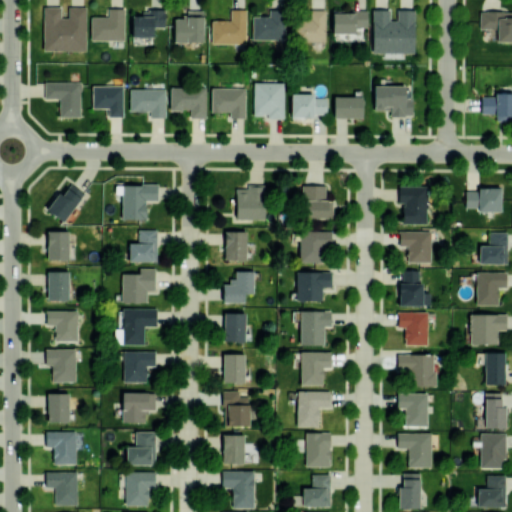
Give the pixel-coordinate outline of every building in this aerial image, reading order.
[(85,21),(85,49),(42,49),(42,19),(42,17),(42,6),(60,6),(60,17),(67,17),(67,6),(85,6),(85,21)] [(123,7),(123,20),(123,39),(90,39),(90,16),(108,16),(108,7),(123,7)] [(131,15),(141,15),(141,11),(148,11),(148,8),(164,8),(164,26),(153,26),(153,36),(131,36),(131,15)] [(396,20),(396,9),(413,9),(413,20),(414,20),(413,52),(372,51),(372,25),(371,25),(372,8),(389,8),(389,20),(396,20)] [(211,20),(215,20),(215,19),(224,19),(224,20),(230,20),(230,9),(245,9),(245,24),(245,43),(211,43),(211,20)] [(268,9),(284,9),(284,16),(284,21),(284,39),(252,39),(252,16),(259,16),(259,15),(267,15),(267,16),(268,16),(268,9)] [(354,25),(354,32),(331,32),(331,25),(331,12),(331,9),(366,9),(366,25),(354,25)] [(202,18),(202,20),(202,41),(173,41),(173,18),(181,18),(181,14),(186,14),(186,10),(202,10),(202,18)] [(308,10),(324,10),(324,17),(324,22),(324,40),(292,40),(292,17),(299,17),(299,16),(307,16),(307,17),(308,17),(308,10)] [(511,40),(496,40),(496,28),(479,28),(479,10),(511,10),(511,40)] [(79,81),(81,83),(81,89),(79,90),(79,116),(59,116),(59,97),(44,97),(44,81),(59,81),(61,81),(79,81)] [(252,82),(283,82),(283,109),(283,118),(267,118),(267,113),(263,113),(262,115),(252,115),(252,108),(252,82)] [(122,107),(122,116),(108,116),(108,107),(91,107),(91,84),(122,84),(122,103),(122,107)] [(404,115),(389,115),(389,114),(389,113),(389,109),(373,109),(373,84),(404,84),(404,97),(411,97),(411,114),(404,114),(404,115)] [(190,108),(181,108),(181,110),(168,110),(169,104),(169,86),(206,87),(205,105),(205,108),(205,117),(190,117),(190,108)] [(229,117),(229,111),(219,111),(219,112),(210,111),(210,109),(210,87),(244,87),(244,111),(244,118),(229,117)] [(164,110),(164,116),(149,116),(149,110),(146,110),(136,111),(136,110),(128,110),(128,88),(164,88),(164,107),(164,110)] [(511,92),(511,120),(495,120),(495,115),(494,115),(494,113),(480,113),(480,96),(494,96),(494,92),(511,92)] [(289,93),(313,93),(313,97),(325,97),(325,113),(313,113),(313,117),(304,117),(304,118),(291,118),(291,117),(289,116),(289,93)] [(333,96),(361,96),(361,117),(333,117),(333,96)] [(54,215),(45,209),(58,192),(62,195),(70,183),(84,192),(63,221),(54,215)] [(140,184),(140,183),(156,183),(156,200),(144,200),(144,212),(145,212),(145,219),(140,219),(140,218),(120,218),(121,184),(140,184)] [(246,184),(263,184),(263,188),(264,188),(264,218),(235,218),(235,188),(246,188),(246,184)] [(327,200),(331,200),(331,216),(327,216),(327,217),(300,218),(300,199),(300,184),(324,184),(324,199),(327,199),(327,200)] [(425,205),(425,207),(425,223),(401,223),(401,205),(403,205),(403,201),(397,201),(397,185),(426,185),(425,201),(425,205)] [(463,190),(477,190),(477,187),(499,187),(499,210),(477,210),(477,206),(463,206),(463,190)] [(156,229),(156,260),(137,260),(128,260),(128,242),(137,242),(137,229),(156,229)] [(67,230),(67,259),(46,259),(46,230),(67,230)] [(224,230),(245,230),(245,259),(224,259),(224,230)] [(298,261),(298,245),(298,230),(330,230),(330,245),(322,245),(322,261),(298,261)] [(429,241),(429,261),(406,261),(406,244),(398,244),(398,230),(429,230),(429,241)] [(505,249),(505,262),(477,262),(477,244),(487,244),(487,231),(505,231),(505,244),(505,249)] [(154,267),(154,289),(146,289),(146,301),(120,301),(120,273),(138,273),(138,267),(154,267)] [(417,282),(421,282),(421,305),(397,305),(397,282),(401,282),(401,269),(417,269),(417,282)] [(67,270),(67,299),(46,299),(46,270),(67,270)] [(233,283),(233,270),(252,270),(252,292),(243,292),(243,302),(222,302),(222,283),(233,283)] [(330,271),(330,286),(321,286),(321,299),(296,299),(296,286),(296,270),(330,271)] [(494,271),(496,271),(505,271),(504,286),(496,286),(496,288),(498,288),(498,297),(496,297),(496,304),(475,304),(474,271),(494,271)] [(155,308),(155,325),(143,325),(143,344),(121,343),(121,326),(121,308),(155,308)] [(54,337),(53,337),(53,327),(54,327),(54,324),(44,324),(44,309),(76,310),(76,320),(77,340),(54,340),(54,337)] [(299,323),(299,309),(329,309),(329,326),(323,325),(323,344),(298,343),(298,323),(299,323)] [(223,311),(244,312),(244,340),(222,340),(223,311)] [(403,326),(396,326),(396,311),(426,311),(426,323),(426,344),(403,344),(403,326)] [(468,342),(468,329),(468,323),(468,320),(467,320),(467,314),(468,314),(468,313),(493,313),(505,313),(505,329),(496,329),(496,343),(477,342),(475,344),(470,344),(468,342)] [(51,363),(44,363),(44,348),(74,347),(75,363),(74,363),(74,380),(51,380),(51,363)] [(145,381),(122,381),(122,365),(122,350),(154,350),(154,365),(145,365),(145,381)] [(300,365),(300,350),(329,351),(329,366),(321,366),(322,383),(299,383),(299,365),(300,365)] [(483,351),(503,351),(503,383),(483,383),(483,351)] [(222,352),(243,353),(243,381),(221,381),(222,352)] [(432,385),(407,385),(407,369),(396,369),(396,353),(432,353),(432,366),(432,370),(434,370),(434,385),(432,385)] [(238,396),(247,396),(247,403),(248,403),(248,424),(223,424),(223,405),(221,405),(221,389),(238,389),(238,396)] [(316,408),(318,408),(318,418),(316,418),(316,425),(295,425),(295,403),(296,403),(296,390),(329,390),(329,406),(316,406),(316,408)] [(148,408),(148,421),(121,421),(121,405),(121,391),(147,391),(155,391),(155,408),(148,408)] [(426,404),(426,425),(403,425),(403,407),(396,407),(396,391),(426,391),(426,404)] [(484,391),(501,391),(500,405),(504,405),(504,427),(497,427),(497,426),(483,426),(484,391)] [(68,392),(68,420),(46,420),(46,392),(68,392)] [(74,463),(52,463),(52,445),(44,445),(44,430),(74,430),(74,442),(74,463)] [(125,445),(134,445),(134,430),(154,430),(153,465),(149,464),(149,465),(125,464),(125,445)] [(328,431),(328,465),(304,465),(304,431),(328,431)] [(396,431),(430,432),(430,444),(430,466),(407,466),(407,448),(396,448),(396,431)] [(501,432),(504,432),(504,458),(501,458),(501,467),(479,467),(479,432),(499,432),(501,432)] [(221,433),(242,433),(243,462),(222,463),(221,433)] [(232,487),(220,487),(220,470),(253,470),(253,482),(253,487),(253,507),(232,507),(232,487)] [(76,504),(53,504),(53,486),(44,486),(44,471),(75,471),(75,484),(76,484),(76,504)] [(146,487),(146,488),(147,488),(147,498),(146,498),(146,504),(124,504),(124,486),(124,471),(154,471),(154,487),(146,487)] [(402,486),(402,472),(418,472),(418,507),(405,507),(398,507),(398,486),(402,486)] [(313,505),(310,505),(301,505),(301,487),(310,487),(310,473),(328,473),(329,505),(324,505),(313,505)] [(484,487),(484,474),(504,474),(504,506),(488,506),(484,506),(476,506),(476,487),(484,487)]
